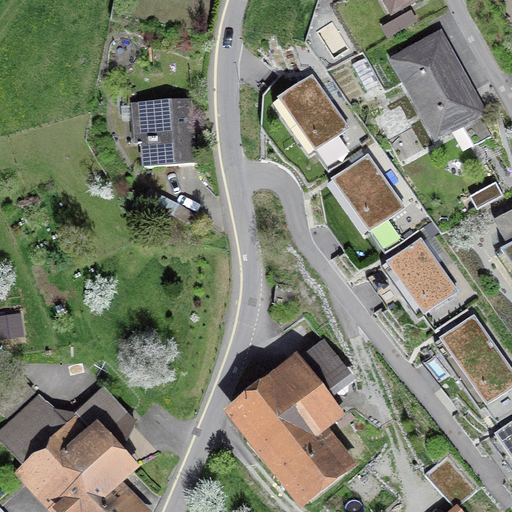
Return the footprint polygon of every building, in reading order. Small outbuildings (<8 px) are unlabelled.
[(380,0),(394,23),(433,1),(432,0),(358,0),(360,3),(365,0),(380,0)] [(397,62),(439,143),(486,119),(444,38),(397,62)] [(366,140),(323,84),(294,107),(334,167),(366,140)] [(136,114),(143,174),(195,168),(187,107),(136,114)] [(420,217),(379,162),(350,187),(389,244),(420,217)] [(497,178),(475,192),(481,203),(504,190),(497,178)] [(476,301),(431,243),(404,267),(445,326),(476,301)] [(288,289),(279,288),(276,310),(285,311),(288,289)] [(0,339),(24,340),(24,312),(0,312),(0,339)] [(511,408),(511,357),(485,320),(459,342),(505,414),(511,408)] [(298,360),(225,415),(300,511),(372,457),(298,360)] [(17,456),(69,511),(150,511),(173,491),(83,394),(17,456)]
